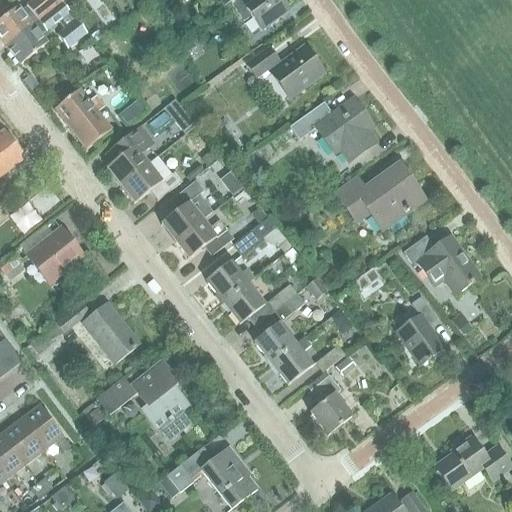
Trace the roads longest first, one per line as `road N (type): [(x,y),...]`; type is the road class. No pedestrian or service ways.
road 1 (residential): [(315,489),(0,90)]
road 2 (residential): [(325,0),(511,260)]
road 3 (residential): [(511,358),(315,489)]
